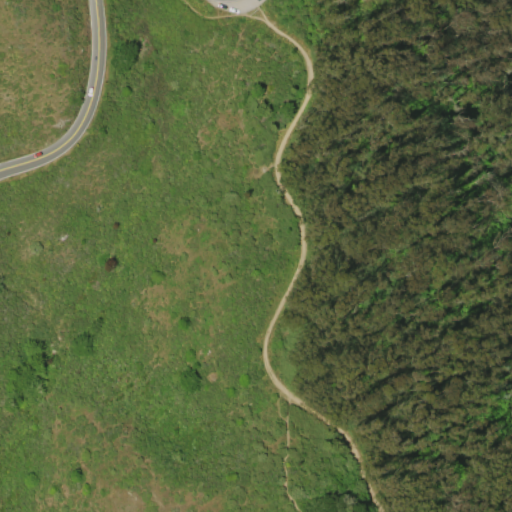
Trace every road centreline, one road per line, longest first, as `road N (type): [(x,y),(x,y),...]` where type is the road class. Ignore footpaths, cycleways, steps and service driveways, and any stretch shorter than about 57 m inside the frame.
road 1 (track): [(258,16),(302,53),(311,79),(276,154),(299,230),(299,261),(265,332),(266,358),(275,381),(350,448),(380,511)]
road 2 (primary): [(93,0),(94,77),(76,130),(45,155),(0,168)]
